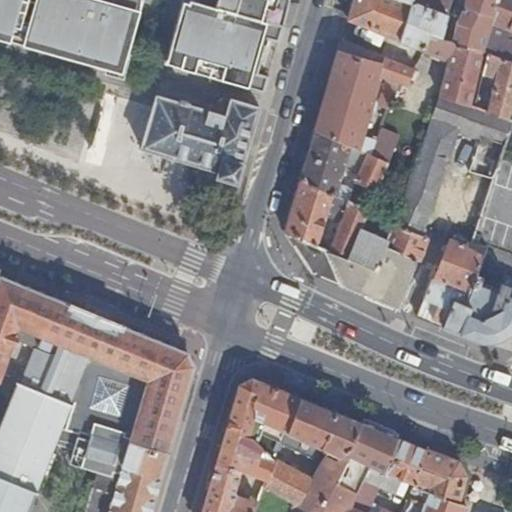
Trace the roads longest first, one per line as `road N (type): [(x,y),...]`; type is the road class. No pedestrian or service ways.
road 1 (primary): [(228,321),(505,433)]
road 2 (primary): [(511,386),(392,345),(240,278)]
road 3 (secondary): [(240,278),(320,0)]
road 4 (primary): [(240,278),(0,180)]
road 5 (primary): [(0,232),(228,321)]
road 6 (secondary): [(174,511),(228,321)]
